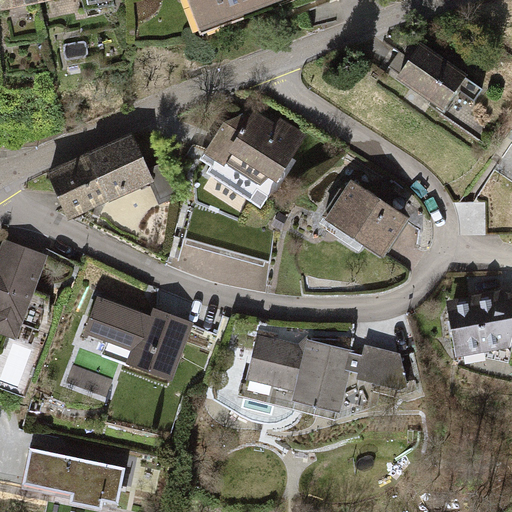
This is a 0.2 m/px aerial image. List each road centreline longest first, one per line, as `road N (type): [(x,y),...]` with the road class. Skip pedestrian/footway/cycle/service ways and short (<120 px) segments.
road 1 (residential): [(0,176),(29,206),(152,272),(225,297),(326,314),(393,308),(430,284),(443,247),(439,212),(419,179),(255,71)]
road 2 (residential): [(0,176),(255,71)]
road 3 (residential): [(255,71),(452,0)]
